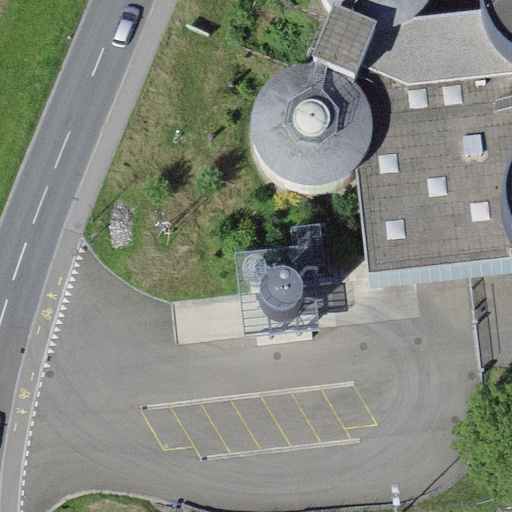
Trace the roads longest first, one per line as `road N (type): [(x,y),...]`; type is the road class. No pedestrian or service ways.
road 1 (unknown): [(30,381),(511,336)]
road 2 (tertiary): [(124,0),(33,221),(0,325)]
